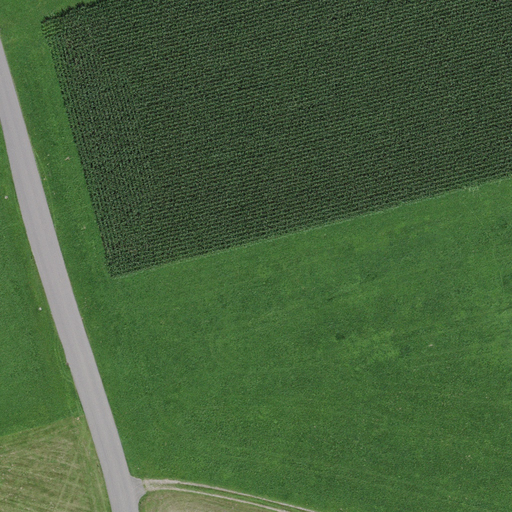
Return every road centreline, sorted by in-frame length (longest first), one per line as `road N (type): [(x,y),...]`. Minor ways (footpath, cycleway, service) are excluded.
road 1 (unclassified): [(0,78),(126,511)]
road 2 (track): [(121,490),(202,491),(292,511)]
